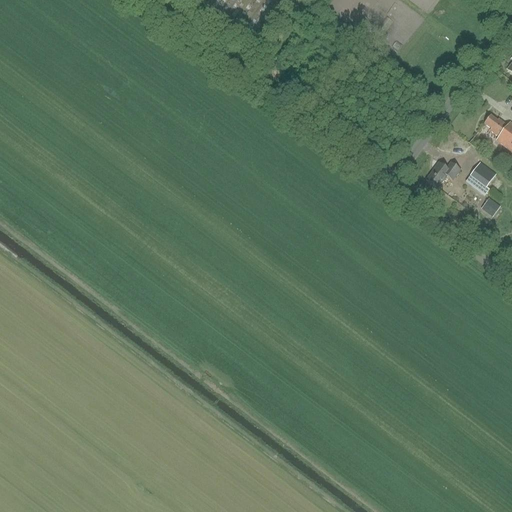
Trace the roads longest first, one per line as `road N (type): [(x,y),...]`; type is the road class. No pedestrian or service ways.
road 1 (unclassified): [(388,186),(147,0)]
road 2 (unclassified): [(388,186),(511,22)]
road 3 (unclassified): [(511,279),(388,186)]
